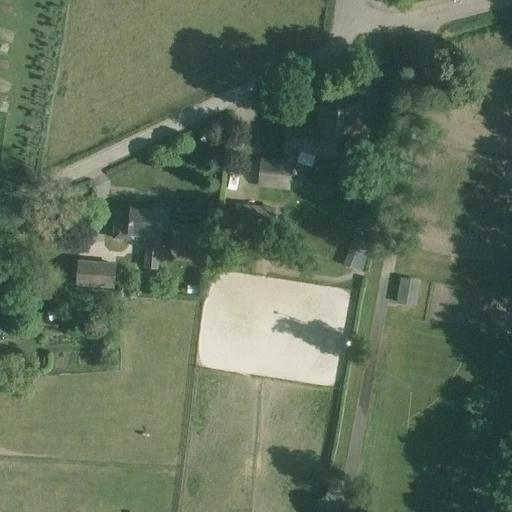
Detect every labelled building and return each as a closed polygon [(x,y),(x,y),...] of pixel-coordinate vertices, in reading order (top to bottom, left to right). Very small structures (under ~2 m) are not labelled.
[(355,153),(359,108),(320,104),(318,131),(288,128),(285,163),(262,161),(260,184),(290,186),(293,148),(355,153)] [(273,231),(276,207),(236,203),(233,226),(273,231)] [(168,228),(169,212),(131,209),(131,215),(116,213),(114,239),(133,241),(133,236),(146,237),(142,268),(157,270),(162,227),(168,228)] [(371,243),(353,236),(344,265),(362,271),(371,243)] [(117,264),(78,260),(75,285),(114,289),(117,264)] [(420,304),(422,279),(403,277),(401,302),(420,304)]
